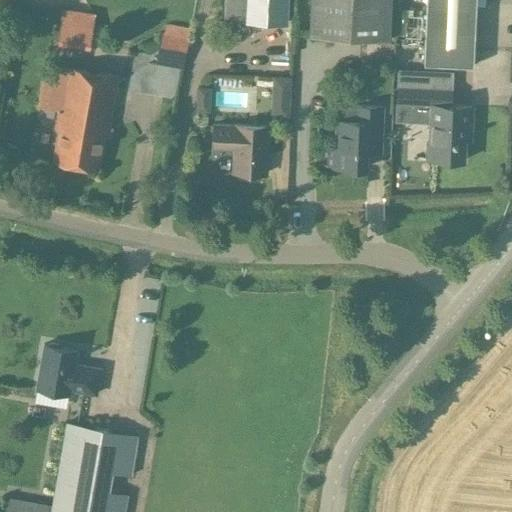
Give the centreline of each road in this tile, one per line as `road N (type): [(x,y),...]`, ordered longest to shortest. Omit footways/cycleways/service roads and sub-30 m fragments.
road 1 (unclassified): [(467,300),(389,255),(228,257),(0,209)]
road 2 (tertiary): [(467,300),(355,434),(332,511)]
